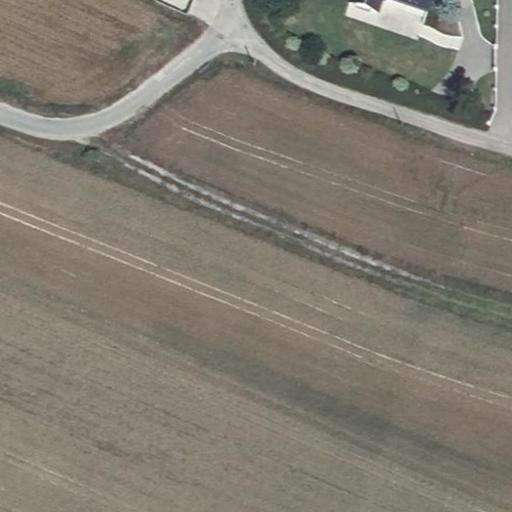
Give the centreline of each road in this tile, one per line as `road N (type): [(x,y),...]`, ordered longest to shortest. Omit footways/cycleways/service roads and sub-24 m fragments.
road 1 (residential): [(233,26),(254,56),(302,85),(511,155)]
road 2 (unclassified): [(233,26),(87,133),(44,134),(0,119)]
